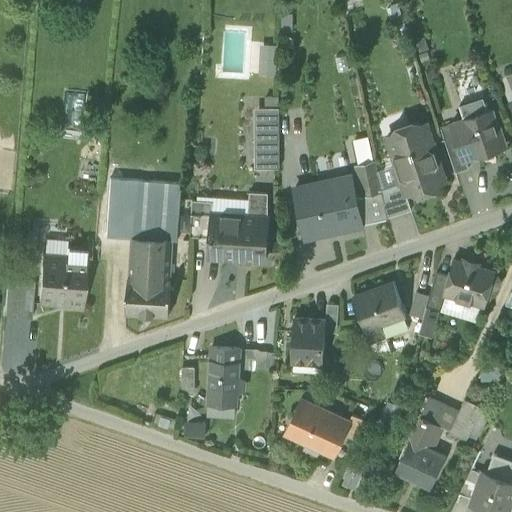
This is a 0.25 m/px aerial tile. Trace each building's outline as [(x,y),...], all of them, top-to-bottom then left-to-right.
[(293,13),(282,13),(282,32),(294,32),(293,13)] [(277,44),(261,45),(261,74),(278,74),(277,44)] [(465,117),(491,109),(487,95),(461,104),(465,117)] [(260,107),(260,168),(280,167),(280,107),(260,107)] [(465,117),(466,118),(478,156),(504,148),(491,109),(465,117)] [(467,160),(478,156),(466,118),(453,122),(453,124),(465,161),(467,160)] [(420,195),(422,196),(435,192),(436,190),(434,185),(444,182),(446,179),(428,124),(425,122),(390,134),(388,137),(397,163),(403,182),(407,194),(419,190),(420,195)] [(442,128),(456,172),(469,168),(467,160),(465,161),(453,124),(442,128)] [(353,140),(356,151),(371,147),(368,136),(353,140)] [(387,218),(387,217),(381,189),(372,147),(371,147),(356,151),(355,151),(364,195),(357,197),(363,224),(363,223),(387,218)] [(403,182),(397,163),(379,168),(386,188),(403,182)] [(295,188),(307,237),(363,224),(357,197),(351,175),(295,188)] [(106,235),(132,237),(136,180),(110,178),(106,235)] [(154,237),(178,239),(182,183),(136,180),(132,237),(134,237),(154,238),(154,237)] [(386,188),(381,189),(387,217),(412,209),(407,194),(403,182),(386,188)] [(250,199),(249,215),(269,216),(269,192),(250,191),(250,199)] [(249,215),(250,199),(214,197),(214,201),(213,212),(249,215)] [(191,235),(211,236),(213,212),(214,201),(193,199),(191,235)] [(266,260),(269,216),(249,215),(213,212),(211,236),(210,256),(266,260)] [(47,237),(45,253),(67,255),(67,246),(68,239),(47,237)] [(134,237),(132,276),(169,278),(171,240),(154,238),(134,237)] [(67,255),(87,257),(87,248),(67,246),(67,255)] [(39,301),(83,305),(87,257),(67,255),(45,253),(43,253),(39,301)] [(482,303),(485,304),(494,271),(477,266),(478,264),(466,261),(465,263),(455,260),(451,275),(446,292),(447,293),(482,303)] [(438,271),(430,295),(427,305),(441,310),(442,310),(447,293),(446,292),(451,275),(438,271)] [(172,279),(169,278),(132,276),(129,276),(126,312),(170,315),(172,279)] [(5,314),(32,316),(35,279),(8,277),(5,314)] [(355,296),(371,341),(386,335),(382,323),(406,314),(395,281),(355,296)] [(424,317),(427,305),(430,295),(417,291),(411,313),(424,317)] [(477,321),(482,303),(447,293),(442,310),(477,321)] [(325,332),(338,332),(339,304),(328,303),(326,319),(325,332)] [(433,337),(441,310),(427,305),(424,317),(419,333),(433,337)] [(292,361),(324,362),(325,332),(326,319),(295,317),(292,361)] [(392,354),(386,335),(371,341),(374,350),(392,354)] [(213,346),(212,358),(239,360),(240,348),(213,346)] [(276,349),(240,348),(239,360),(239,369),(275,366),(276,349)] [(212,358),(210,401),(237,402),(239,369),(239,360),(212,358)] [(180,394),(195,395),(196,367),(182,366),(180,394)] [(501,366),(481,367),(482,381),(501,380),(501,366)] [(460,408),(457,413),(465,416),(460,429),(470,433),(482,402),(465,395),(460,408)] [(424,415),(433,419),(441,399),(432,396),(424,415)] [(460,408),(441,399),(433,419),(442,422),(441,425),(451,428),(452,426),(457,413),(460,408)] [(236,417),(237,402),(210,401),(209,415),(236,417)] [(321,447),(334,453),(344,432),(349,421),(306,401),(291,433),(308,441),(308,443),(320,449),(321,447)] [(491,406),(482,402),(470,433),(469,436),(477,439),(491,406)] [(452,426),(460,429),(465,416),(457,413),(452,426)] [(353,414),(349,421),(344,432),(355,438),(364,419),(353,414)] [(401,475),(435,488),(449,451),(433,445),(441,425),(442,422),(433,419),(424,415),(401,475)] [(207,422),(186,420),(185,436),(206,437),(207,422)] [(469,436),(470,433),(460,429),(452,426),(451,428),(449,432),(467,440),(469,436)] [(511,481),(511,459),(494,453),(487,472),(511,481)] [(369,465),(355,458),(343,483),(357,490),(369,465)] [(461,492),(475,498),(484,472),(472,468),(461,492)] [(473,503),(496,511),(506,511),(511,498),(511,481),(487,472),(485,471),(484,472),(475,498),(473,503)]
